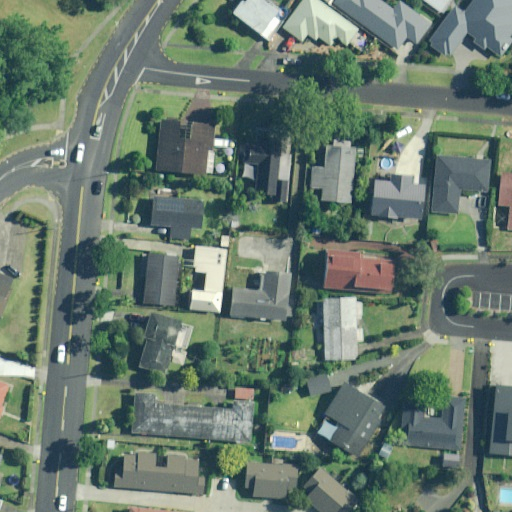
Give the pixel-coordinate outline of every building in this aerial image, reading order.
[(239,0),(240,0),(239,0),(235,0),(227,12),(267,40),(280,22),(271,16),(276,9),(262,0),(239,0)] [(354,27),(316,0),(299,0),(280,27),(298,41),(302,35),(312,42),(315,37),(327,45),(332,37),(342,44),(354,27)] [(331,0),(330,2),(391,49),(400,36),(412,45),(429,24),(397,0),(394,0),(390,6),(381,0),(331,0)] [(445,0),(419,0),(436,13),(445,0)] [(468,0),(461,10),(451,3),(426,38),(429,39),(424,46),(439,57),(443,51),(447,54),(462,32),(471,38),(469,41),(482,50),(484,46),(499,57),(511,40),(505,36),(511,26),(511,19),(508,17),(511,12),(511,0),(468,0)] [(186,120),(184,140),(172,139),(174,119),(157,118),(153,170),(208,175),(212,122),(186,120)] [(319,166),(309,165),(308,187),(319,188),(318,200),(347,202),(351,146),(321,144),(319,166)] [(288,147),(264,145),(261,194),(275,195),(274,202),(284,203),(288,147)] [(487,155),(431,153),(429,211),(455,212),(456,188),(485,189),(487,155)] [(511,171),(495,171),(494,206),(506,206),(505,229),(511,229),(511,171)] [(384,173),(384,180),(366,179),(365,216),(417,217),(418,180),(404,180),(404,174),(384,173)] [(200,201),(149,196),(146,224),(167,226),(166,238),(186,240),(188,227),(197,228),(200,201)] [(372,221),(361,220),(360,234),(371,235),(372,221)] [(223,247),(191,245),(190,271),(203,272),(202,290),(185,289),(184,307),(219,310),(223,247)] [(391,253),(320,248),(318,287),(388,292),(391,253)] [(174,254),(144,252),(140,303),(170,305),(174,254)] [(0,310),(6,300),(0,296),(0,295),(11,274),(0,267),(0,310)] [(256,289),(227,286),(224,315),(280,319),(281,313),(294,314),(296,295),(284,294),(286,269),(258,267),(256,289)] [(351,296),(319,297),(322,360),(353,359),(351,296)] [(175,318),(144,309),(136,337),(141,338),(133,364),(162,373),(169,347),(180,350),(187,325),(174,322),(175,318)] [(301,361),(288,361),(288,373),(301,373),(301,361)] [(323,375),(302,380),(306,397),(328,391),(323,375)] [(384,407),(340,381),(321,413),(327,417),(316,434),(354,457),(384,407)] [(511,382),(489,381),(484,453),(511,454),(511,382)] [(252,388),(231,387),(230,398),(252,399),(252,388)] [(153,395),(130,394),(127,432),(249,439),(251,402),(229,400),(229,408),(152,404),(153,395)] [(422,401),(401,399),(395,445),(457,452),(464,396),(441,394),(438,418),(420,416),(422,401)] [(118,470),(112,469),(110,487),(200,494),(201,478),(195,477),(196,458),(164,455),(163,466),(153,466),(154,453),(120,450),(118,470)] [(456,453),(439,453),(439,467),(455,468),(456,453)] [(242,460),(240,490),(248,491),(248,495),(280,497),(281,489),(293,490),(295,463),(242,460)] [(315,466),(298,486),(305,493),(301,497),(319,511),(329,511),(330,511),(329,511),(344,511),(355,499),(315,466)]
